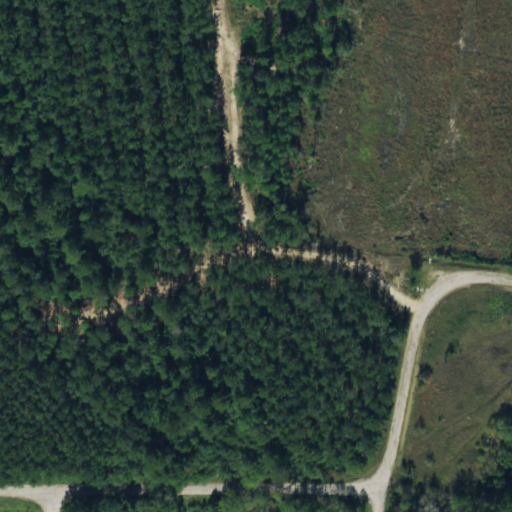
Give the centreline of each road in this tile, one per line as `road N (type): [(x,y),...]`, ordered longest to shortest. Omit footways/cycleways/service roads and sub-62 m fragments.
road 1 (residential): [(380,490),(0,492)]
road 2 (residential): [(511,282),(445,285),(422,316),(380,490)]
